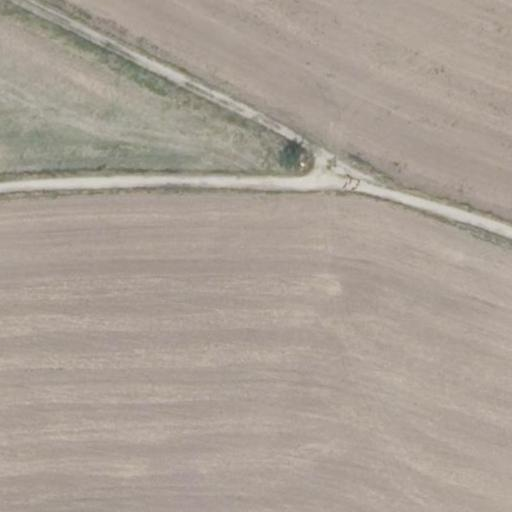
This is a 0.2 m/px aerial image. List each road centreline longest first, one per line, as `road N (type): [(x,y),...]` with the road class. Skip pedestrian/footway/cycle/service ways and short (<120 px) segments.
road 1 (track): [(23,0),(257,114),(311,146),(337,175)]
road 2 (track): [(0,189),(299,183),(337,175)]
road 3 (track): [(337,175),(511,234)]
